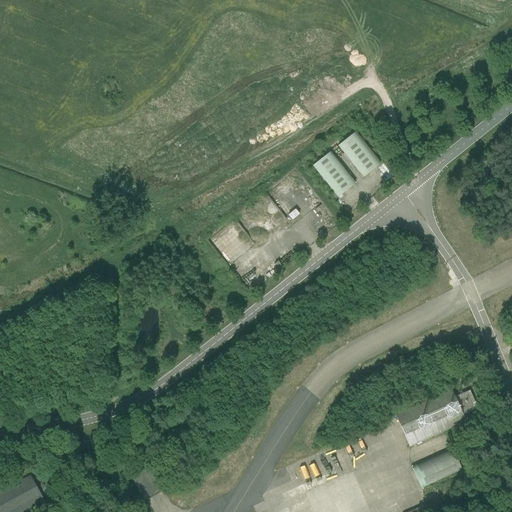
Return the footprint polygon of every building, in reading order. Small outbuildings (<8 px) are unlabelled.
[(338,146),(338,147),(363,178),(380,164),(355,133),(355,132),(338,146)] [(312,166),(313,167),(337,198),(355,184),(330,153),(329,152),(312,166)] [(469,391),(458,395),(454,397),(451,390),(395,415),(409,447),(466,422),(462,415),(477,408),(469,391)] [(411,467),(408,461),(407,461),(423,495),(424,495),(422,492),(421,489),(425,487),(461,471),(451,449),(411,467)] [(140,505),(163,491),(165,490),(164,489),(163,489),(149,466),(131,477),(141,494),(136,497),(140,503),(139,504),(140,505)] [(30,476),(0,491),(0,511),(36,511),(47,507),(42,498),(48,495),(41,481),(35,485),(30,476)] [(408,511),(444,511),(438,499),(408,511)]
